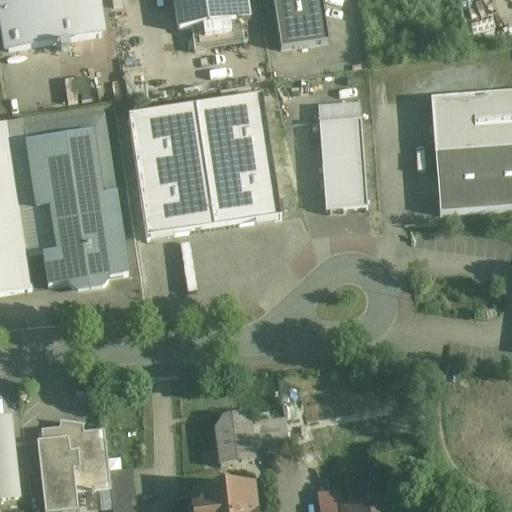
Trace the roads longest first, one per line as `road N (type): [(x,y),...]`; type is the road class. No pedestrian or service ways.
road 1 (unclassified): [(246,347),(337,341),(383,319),(384,289),(359,270),(318,283)]
road 2 (unclassified): [(0,363),(246,347)]
